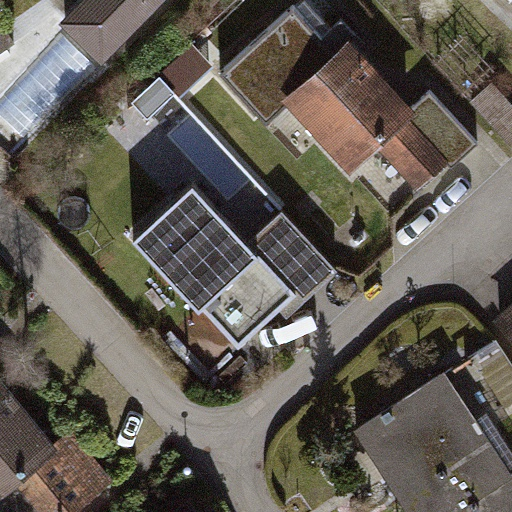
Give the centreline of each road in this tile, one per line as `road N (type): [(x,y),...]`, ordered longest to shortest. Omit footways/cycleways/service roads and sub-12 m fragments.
road 1 (residential): [(216,458),(511,193)]
road 2 (residential): [(0,214),(126,346),(216,458)]
